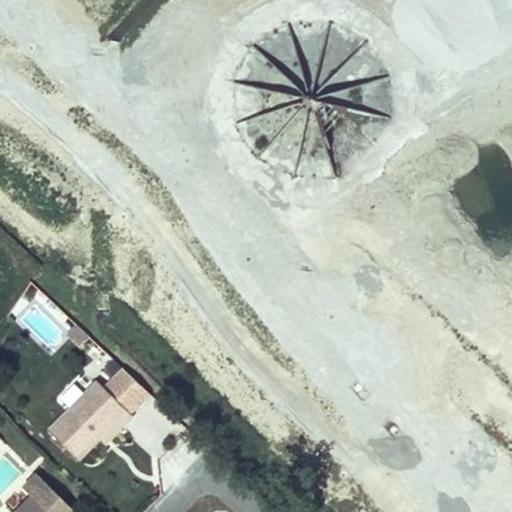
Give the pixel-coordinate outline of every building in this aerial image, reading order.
[(511,312),(487,289),(480,283),(511,247),(511,20),(441,98),(463,118),(413,172),(408,168),(399,177),(404,182),(359,230),(358,228),(347,240),(370,262),(381,250),(451,315),(452,314),(511,369),(511,312)] [(329,178),(329,164),(305,164),(305,178),(329,178)] [(511,247),(480,283),(487,289),(511,261),(511,247)] [(262,317),(284,333),(296,314),(274,299),(262,317)] [(88,336),(74,324),(65,333),(78,346),(88,336)] [(76,460),(98,438),(113,422),(118,428),(131,415),(96,381),(47,430),(76,460)] [(161,414),(148,400),(136,412),(150,425),(161,414)] [(103,443),(118,428),(113,422),(98,438),(103,443)] [(64,511),(69,508),(36,475),(22,488),(30,497),(14,511),(64,511)]
